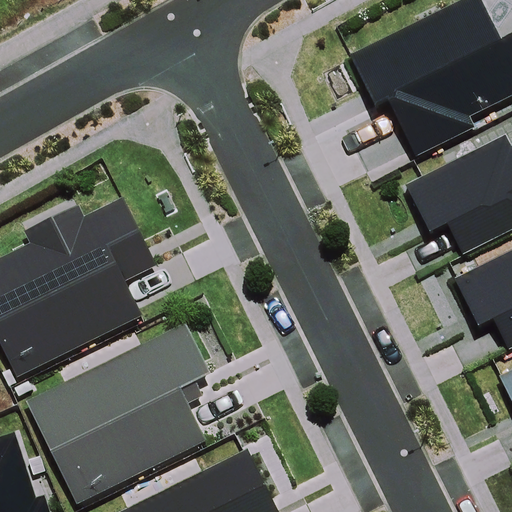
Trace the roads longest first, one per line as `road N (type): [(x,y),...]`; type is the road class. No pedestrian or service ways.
road 1 (residential): [(422,511),(180,24)]
road 2 (residential): [(180,24),(0,127)]
